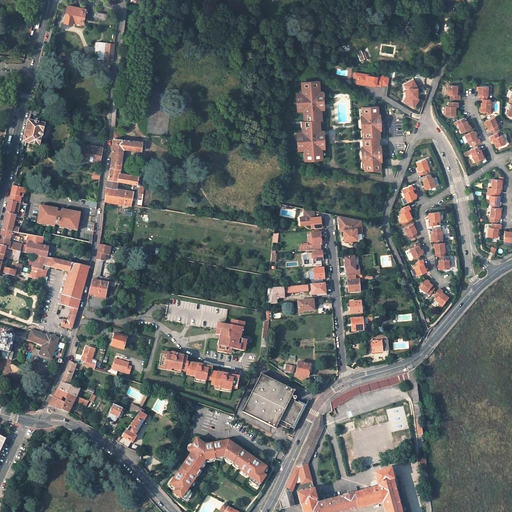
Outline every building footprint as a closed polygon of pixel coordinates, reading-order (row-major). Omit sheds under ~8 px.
[(69,6),(65,21),(72,23),(73,21),(83,23),(85,9),(78,8),(69,6)] [(113,60),(115,43),(114,43),(113,44),(99,42),(97,58),(113,60)] [(382,75),(382,76),(354,72),(354,78),(357,78),(356,84),(375,87),(375,85),(381,86),(381,85),(387,86),(389,76),(382,75)] [(418,91),(418,88),(413,80),(404,84),(406,89),(406,97),(403,101),(414,108),(419,99),(417,98),(417,95),(419,95),(419,91),(418,91)] [(323,105),(323,97),(321,97),(321,92),(319,92),(318,81),(304,82),(305,96),(296,97),(297,108),(306,108),(307,122),(319,121),(321,120),(320,110),(322,109),(322,105),(323,105)] [(305,96),(304,82),(301,83),(302,94),(296,94),(296,97),(305,96)] [(461,96),(461,94),(460,94),(458,94),(458,90),(458,85),(449,85),(448,95),(452,95),(451,98),(461,99),(461,96)] [(489,99),(489,95),(490,95),(490,86),(480,85),(480,87),(480,90),(480,94),(480,95),(481,95),(481,98),(484,99),(489,99)] [(482,111),(482,112),(492,112),(492,102),(492,99),(489,99),(484,99),(484,102),(483,102),(483,104),(482,107),(482,111)] [(447,105),(447,114),(457,115),(457,110),(457,106),(459,106),(460,106),(460,102),(451,101),(450,105),(447,105)] [(381,130),(380,117),(378,118),(377,107),(362,108),(362,116),(361,116),(362,131),(364,131),(364,139),(378,138),(380,138),(379,130),(381,130)] [(307,122),(306,108),(297,108),(297,111),(304,111),(304,122),(305,122),(307,122)] [(459,124),(463,132),(472,129),(471,128),(470,125),(468,121),(468,120),(467,120),(465,117),(458,120),(460,123),(459,124)] [(491,129),(492,132),(500,130),(498,126),(499,126),(496,117),(487,121),(487,122),(488,125),(490,130),(491,129)] [(23,145),(25,146),(26,141),(39,145),(44,124),(38,123),(39,122),(38,120),(30,118),(27,131),(23,145)] [(324,143),(324,136),(322,136),(322,131),(320,131),(319,121),(307,122),(305,122),(306,136),(297,136),(298,148),(307,147),(308,161),(322,160),(321,149),(323,149),(323,143),(324,143)] [(306,136),(305,122),(304,122),(302,122),(303,133),(297,133),(297,136),(306,136)] [(478,138),(476,134),(475,131),(475,130),(466,134),(469,142),(472,141),(474,144),(481,142),(480,139),(480,138),(478,138)] [(121,168),(124,149),(141,151),(141,149),(145,150),(146,149),(146,145),(145,143),(142,143),(142,142),(121,139),(121,133),(114,132),(111,164),(110,172),(108,180),(117,181),(138,185),(140,185),(142,176),(119,173),(120,168),(121,168)] [(496,142),(497,146),(506,143),(502,135),(499,136),(498,132),(491,135),(493,139),(494,138),(496,142)] [(382,158),(381,145),(379,146),(378,138),(364,139),(363,139),(363,147),(361,147),(363,162),(365,162),(365,171),(381,169),(380,158),(382,158)] [(103,152),(101,151),(102,148),(86,145),(84,159),(102,162),(103,154),(103,152)] [(476,161),(485,158),(484,156),(483,154),(482,150),(481,149),(480,150),(478,146),(471,149),(472,149),(467,151),(463,153),(464,156),(468,154),(468,155),(472,153),(476,161)] [(308,161),(307,147),(298,148),(298,150),(305,150),(306,161),(308,161)] [(418,167),(419,171),(418,172),(418,173),(419,175),(426,173),(426,171),(429,170),(425,159),(416,162),(418,167)] [(425,188),(426,189),(435,186),(432,177),(431,177),(430,174),(423,177),(424,180),(423,180),(424,185),(425,188)] [(500,192),(501,188),(502,188),(502,186),(502,183),(503,180),(503,179),(493,178),(492,187),(493,187),(492,191),(499,192),(500,192)] [(116,188),(117,181),(108,180),(107,182),(106,186),(116,188)] [(403,193),(407,202),(416,198),(415,196),(414,194),(412,189),(413,188),(412,185),(405,188),(407,191),(403,193)] [(22,197),(23,197),(24,193),(26,194),(27,189),(13,186),(11,194),(10,201),(20,203),(22,197)] [(116,188),(106,186),(105,200),(116,203),(131,205),(134,191),(116,188)] [(490,195),(490,204),(492,204),(491,206),(498,207),(498,205),(499,205),(499,203),(500,200),(500,195),(499,195),(499,192),(492,191),(491,194),(490,194),(490,195)] [(16,215),(17,216),(20,203),(10,201),(8,207),(7,212),(16,215)] [(50,207),(41,205),(39,214),(40,214),(40,215),(39,215),(37,223),(42,224),(43,223),(46,224),(45,225),(55,226),(55,224),(60,225),(60,227),(69,229),(69,228),(72,229),(72,230),(77,231),(79,222),(77,222),(78,221),(79,221),(80,213),(71,211),(71,212),(68,211),(68,210),(53,208),(49,208),(50,207)] [(399,213),(403,222),(411,219),(409,213),(408,210),(410,209),(410,208),(409,205),(400,208),(402,212),(399,213)] [(491,216),(491,220),(498,221),(499,217),(500,217),(500,212),(500,209),(500,207),(498,207),(491,206),(490,216),(491,216)] [(314,211),(304,209),(305,216),(300,217),(301,225),(311,224),(311,228),(321,227),(321,217),(314,217),(311,217),(311,215),(314,215),(314,211)] [(430,217),(430,221),(428,222),(429,225),(436,225),(436,221),(439,221),(439,211),(429,212),(429,213),(430,217)] [(13,227),(16,215),(7,212),(5,220),(3,229),(12,232),(18,233),(19,229),(13,227)] [(362,228),(362,220),(339,216),(340,230),(343,229),(344,241),(349,241),(352,240),(358,240),(357,228),(362,228)] [(497,231),(498,227),(500,228),(501,225),(501,223),(492,222),(491,227),(488,226),(487,235),(497,237),(497,231)] [(409,236),(411,239),(417,236),(416,233),(417,232),(415,227),(413,224),(413,223),(404,227),(408,236),(409,236)] [(440,236),(440,227),(430,228),(430,229),(430,232),(431,237),(432,237),(432,241),(440,240),(440,236)] [(19,241),(20,238),(11,235),(12,232),(3,229),(2,233),(1,237),(11,239),(19,241)] [(320,232),(312,233),(313,245),(308,246),(308,251),(321,249),(320,245),(321,245),(320,232)] [(42,245),(44,238),(29,235),(28,242),(42,245)] [(10,242),(11,239),(1,237),(0,239),(0,244),(6,247),(6,248),(8,249),(10,249),(16,251),(21,252),(22,245),(10,242)] [(409,249),(413,258),(422,254),(421,253),(420,250),(418,245),(419,245),(419,243),(418,241),(411,244),(413,248),(409,249)] [(35,255),(48,258),(48,257),(50,247),(42,245),(28,242),(27,246),(25,253),(35,255)] [(444,255),(443,252),(445,252),(444,242),(434,243),(434,244),(434,247),(435,253),(436,253),(436,256),(439,255),(444,255)] [(95,265),(102,266),(103,261),(104,261),(106,255),(109,255),(111,247),(99,245),(98,249),(95,265)] [(321,266),(321,260),(323,260),(322,251),(312,252),(312,253),(306,253),(307,260),(303,260),(304,267),(313,267),(321,266)] [(29,276),(44,281),(46,273),(42,272),(42,270),(44,264),(51,265),(50,267),(70,271),(65,285),(62,294),(80,300),(89,266),(48,257),(48,258),(35,255),(29,276)] [(356,255),(345,256),(346,269),(347,269),(347,276),(362,275),(361,268),(357,268),(356,255)] [(438,259),(439,265),(439,268),(439,269),(449,268),(448,259),(447,259),(447,255),(444,255),(439,255),(439,259),(438,259)] [(414,267),(418,275),(426,271),(424,267),(423,263),(424,262),(423,258),(415,262),(417,265),(414,267)] [(46,273),(47,271),(50,267),(51,265),(44,264),(42,270),(42,272),(46,273)] [(99,277),(102,266),(95,265),(93,275),(99,277)] [(19,271),(16,270),(5,267),(4,273),(17,277),(19,271)] [(311,284),(323,283),(322,279),(324,279),(323,268),(314,269),(314,272),(309,272),(310,279),(311,279),(311,284)] [(360,291),(359,279),(355,280),(355,276),(347,277),(349,292),(360,291)] [(108,285),(109,283),(92,280),(89,293),(106,297),(108,285)] [(425,281),(424,280),(418,288),(425,294),(426,293),(429,295),(434,289),(431,287),(431,286),(427,283),(425,281)] [(311,284),(312,295),(326,294),(325,283),(323,283),(311,284)] [(277,303),(276,298),(285,297),(285,294),(308,292),(308,285),(268,288),(266,304),(277,303)] [(443,295),(440,293),(441,291),(442,291),(440,290),(438,288),(438,289),(433,296),(436,298),(434,300),(442,306),(448,299),(443,295)] [(62,294),(59,304),(72,307),(68,321),(64,320),(62,326),(72,329),(80,300),(62,294)] [(169,298),(165,320),(188,324),(216,330),(218,323),(225,325),(228,309),(169,298)] [(298,301),(299,312),(314,310),(313,300),(298,301)] [(349,302),(350,314),(362,313),(361,301),(349,302)] [(351,319),(352,331),(363,330),(363,322),(366,321),(373,321),(372,315),(362,315),(362,318),(351,319)] [(218,345),(217,351),(228,353),(228,351),(231,352),(231,348),(244,351),(246,340),(242,339),(240,339),(242,327),(244,328),(245,323),(231,320),(230,326),(225,325),(218,323),(216,330),(216,334),(219,335),(222,335),(220,346),(218,345)] [(52,359),(59,338),(47,334),(47,335),(32,330),(28,339),(40,344),(41,341),(44,343),(43,345),(42,349),(44,350),(43,354),(36,351),(35,353),(34,352),(32,353),(31,354),(30,356),(30,358),(30,360),(30,361),(31,362),(32,362),(31,364),(33,365),(30,374),(44,379),(48,368),(47,367),(48,366),(50,363),(50,361),(50,358),(52,359)] [(3,333),(0,343),(0,357),(8,359),(12,360),(14,352),(10,351),(13,340),(18,341),(20,337),(3,333)] [(115,333),(111,345),(123,349),(127,337),(115,333)] [(371,349),(371,353),(382,352),(382,351),(388,351),(387,337),(389,337),(389,334),(372,336),(373,342),(370,342),(371,346),(371,349)] [(95,349),(86,347),(83,358),(82,358),(81,360),(84,361),(82,366),(94,369),(95,365),(90,363),(95,349)] [(172,353),(161,351),(159,366),(164,367),(164,368),(172,370),(172,369),(181,370),(186,371),(185,375),(195,376),(195,378),(206,381),(206,379),(212,380),(211,385),(215,386),(220,387),(220,388),(231,390),(231,387),(237,388),(239,376),(229,375),(222,373),(212,371),(213,367),(204,365),(197,364),(187,362),(188,356),(179,355),(172,353)] [(129,374),(132,367),(128,366),(129,363),(115,359),(112,369),(129,374)] [(69,385),(76,364),(70,362),(65,373),(61,382),(69,385)] [(298,362),(296,374),(308,377),(309,372),(311,372),(313,365),(298,362)] [(412,396),(413,396),(414,405),(418,434),(423,434),(415,368),(409,372),(410,380),(412,396)] [(399,383),(410,380),(409,372),(397,376),(399,383)] [(242,411),(241,412),(243,413),(243,412),(275,428),(274,429),(275,429),(276,428),(278,424),(289,429),(291,425),(293,426),(303,405),(294,400),(295,399),(296,399),(296,398),(296,397),(295,396),(294,396),(293,397),(293,398),(293,399),(293,400),(290,399),(294,392),(295,390),(294,390),(262,374),(261,373),(260,375),(261,375),(243,411),(242,411)] [(330,401),(332,409),(351,398),(361,393),(399,383),(397,376),(359,386),(349,390),(343,393),(330,401)] [(77,397),(80,389),(69,385),(61,382),(60,385),(58,389),(69,393),(77,397)] [(144,404),(152,387),(149,387),(141,402),(144,404)] [(63,397),(67,398),(69,393),(58,389),(56,393),(54,397),(62,401),(63,397)] [(75,400),(77,397),(69,393),(67,398),(65,402),(62,409),(68,412),(69,412),(75,400)] [(54,397),(50,404),(55,406),(62,409),(65,402),(62,401),(54,397)] [(118,416),(120,417),(123,411),(124,409),(114,404),(109,413),(118,417),(118,416)] [(141,409),(138,408),(132,404),(128,411),(137,415),(140,411),(141,409)] [(127,448),(131,441),(132,442),(136,436),(135,435),(146,416),(142,413),(144,411),(141,409),(140,411),(137,415),(121,437),(119,440),(118,441),(127,448)] [(277,508),(280,510),(281,509),(295,505),(293,496),(292,493),(295,485),(297,485),(301,484),(302,484),(312,481),(308,464),(323,428),(322,415),(320,415),(318,417),(307,440),(296,465),(285,490),(277,508)] [(207,445),(198,439),(189,451),(192,453),(170,484),(176,488),(175,490),(174,492),(185,500),(185,499),(190,492),(191,491),(188,489),(190,487),(194,482),(196,478),(195,476),(200,469),(205,462),(206,460),(224,457),(226,458),(234,463),(242,469),(240,471),(244,474),(249,477),(252,479),(250,482),(251,483),(257,487),(258,488),(266,477),(264,476),(263,475),(267,468),(231,442),(229,445),(225,442),(207,445)] [(207,463),(205,462),(200,469),(195,476),(196,478),(198,476),(199,475),(200,475),(200,473),(201,472),(203,469),(204,468),(205,467),(206,466),(206,465),(207,463)] [(347,511),(382,503),(384,511),(401,511),(393,479),(391,468),(375,473),(378,486),(317,503),(317,501),(314,489),(298,493),(298,494),(301,503),(301,504),(302,504),(303,511),(347,511)] [(298,494),(293,496),(295,505),(301,503),(298,494)]
